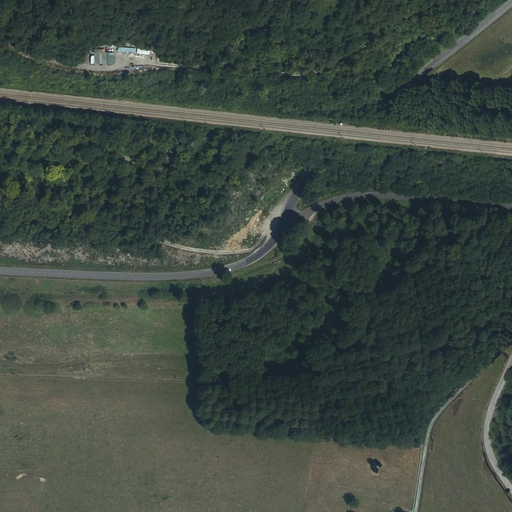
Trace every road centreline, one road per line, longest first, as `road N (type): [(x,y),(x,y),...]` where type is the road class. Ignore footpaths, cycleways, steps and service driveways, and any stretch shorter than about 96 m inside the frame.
road 1 (secondary): [(282,224),(311,167),(511,2)]
road 2 (secondary): [(0,271),(212,273),(255,258),(282,224)]
road 3 (track): [(267,247),(207,252),(164,243),(84,205),(0,181)]
road 4 (unclassified): [(282,224),(354,195),(511,209)]
road 5 (unclassified): [(511,357),(486,420),(487,449),(511,491)]
